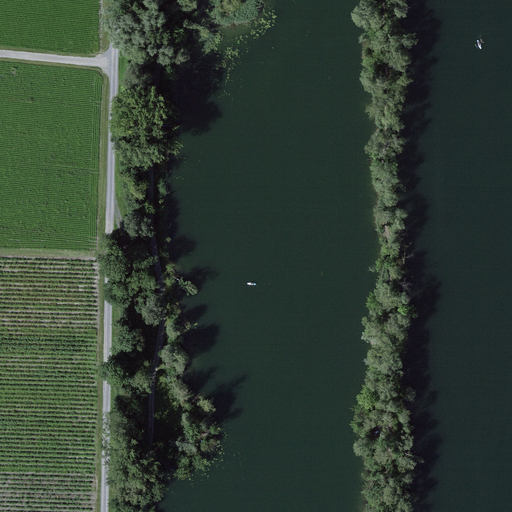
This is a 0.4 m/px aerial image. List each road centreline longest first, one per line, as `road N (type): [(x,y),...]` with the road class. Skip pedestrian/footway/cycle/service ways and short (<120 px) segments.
road 1 (track): [(144,511),(167,0)]
road 2 (track): [(105,511),(118,0)]
road 3 (track): [(154,367),(112,213)]
